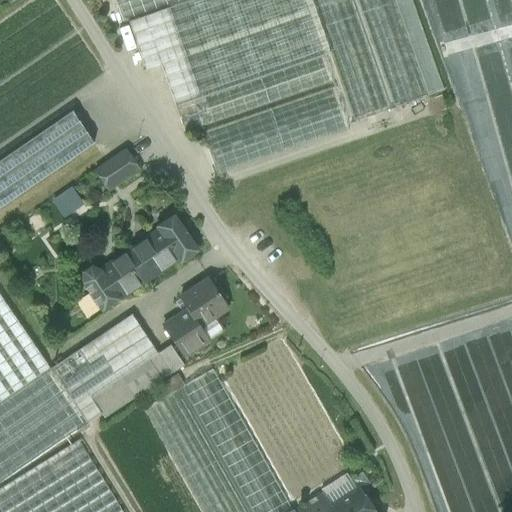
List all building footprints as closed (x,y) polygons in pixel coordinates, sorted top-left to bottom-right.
[(113,0),(122,24),(128,22),(166,9),(192,0),(113,0)] [(302,0),(208,0),(168,14),(196,95),(321,51),(302,0)] [(388,110),(349,0),(311,0),(353,122),(388,110)] [(395,0),(355,0),(393,109),(428,97),(395,0)] [(166,9),(128,22),(145,71),(161,66),(175,108),(197,101),(197,100),(198,100),(196,95),(168,14),(166,9)] [(323,57),(198,100),(197,100),(197,101),(175,108),(184,133),(206,125),(207,126),(332,82),(323,57)] [(334,88),(200,133),(215,177),(349,131),(334,88)] [(71,112),(0,160),(0,208),(93,144),(71,112)] [(124,151),(95,171),(108,191),(138,170),(124,151)] [(159,231),(100,272),(91,268),(82,274),(83,283),(101,310),(177,259),(180,262),(197,251),(174,217),(157,228),(159,231)] [(209,279),(179,301),(186,312),(162,328),(176,349),(187,341),(193,351),(209,340),(200,326),(227,307),(209,279)] [(0,402),(49,369),(0,296),(0,402)] [(49,370),(64,392),(146,337),(131,315),(49,370)] [(146,337),(64,392),(87,424),(101,415),(90,398),(121,377),(156,354),(146,337)] [(183,365),(170,345),(157,354),(170,374),(183,365)] [(156,354),(121,377),(134,398),(170,374),(157,354),(156,354)] [(161,383),(167,395),(176,390),(181,386),(193,380),(186,368),(173,374),(161,383)] [(293,511),(213,368),(193,380),(181,386),(251,511),(293,511)] [(49,369),(0,402),(0,483),(87,424),(64,392),(49,370),(49,369)] [(121,377),(90,398),(101,415),(103,419),(134,398),(121,377)] [(243,511),(176,390),(167,395),(143,408),(200,511),(243,511)] [(121,511),(78,441),(0,489),(0,511),(121,511)] [(373,511),(358,489),(356,490),(346,474),(321,491),(323,494),(331,507),(324,511),(325,511),(373,511)] [(323,494),(298,510),(299,511),(325,511),(324,511),(331,507),(323,494)]
